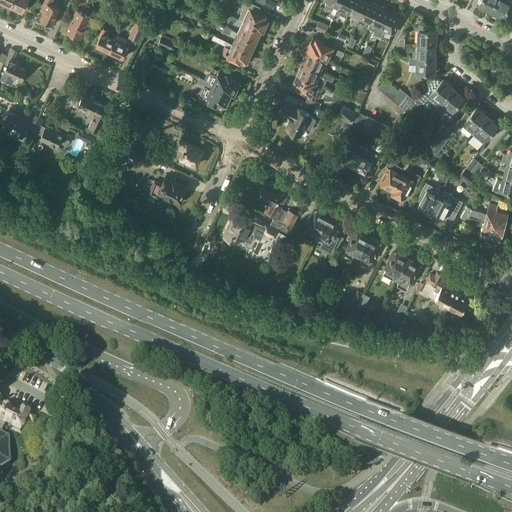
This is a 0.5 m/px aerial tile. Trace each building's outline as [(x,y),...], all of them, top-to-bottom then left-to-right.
[(13,0),(11,5),(23,11),(27,0),(13,0)] [(40,19),(52,24),(60,8),(52,4),(53,0),(46,0),(41,11),(44,12),(40,19)] [(117,0),(117,1),(118,2),(122,4),(126,6),(131,8),(135,10),(140,0),(139,0),(117,0)] [(144,0),(142,5),(152,10),(156,0),(144,0)] [(262,29),(261,30),(263,31),(269,17),(258,12),(260,7),(246,0),(240,0),(238,6),(243,8),(239,19),(243,21),(243,20),(262,29)] [(331,13),(334,15),(341,0),(327,0),(327,1),(325,6),(332,9),(330,13),(331,13)] [(341,0),(334,15),(339,17),(340,14),(346,17),(349,12),(354,0),(341,0)] [(352,23),(356,25),(367,1),(364,0),(354,0),(349,12),(356,15),(352,23)] [(497,0),(481,0),(479,4),(492,11),(497,0)] [(511,0),(497,0),(492,11),(504,17),(511,0)] [(367,1),(356,25),(360,27),(364,19),(371,22),(378,6),(367,1)] [(114,12),(116,8),(106,3),(103,9),(109,12),(110,11),(114,12)] [(373,33),(378,35),(389,11),(378,6),(371,22),(377,25),(373,33)] [(67,31),(80,38),(83,32),(89,35),(97,18),(77,9),(67,31)] [(400,17),(389,11),(378,35),(382,37),(386,29),(393,32),(400,17)] [(238,32),(256,40),(261,30),(262,29),(243,20),(243,21),(238,32)] [(115,39),(110,51),(117,54),(116,56),(121,57),(121,56),(123,57),(126,51),(127,51),(132,42),(136,44),(137,40),(138,40),(145,25),(136,21),(129,36),(127,40),(124,38),(122,42),(115,39)] [(319,21),(316,27),(326,32),(329,25),(319,21)] [(419,29),(418,43),(436,44),(437,30),(428,30),(428,23),(419,23),(419,29)] [(110,51),(115,39),(105,35),(107,30),(103,28),(99,35),(100,36),(96,45),(98,46),(97,47),(101,49),(102,48),(110,51)] [(233,43),(251,52),(256,40),(238,32),(238,33),(236,37),(233,43)] [(337,37),(345,41),(347,36),(339,32),(337,37)] [(159,43),(169,47),(173,40),(162,35),(159,43)] [(308,51),(325,59),(327,60),(333,47),(312,38),(307,50),(308,51)] [(251,52),(233,43),(231,48),(225,45),(221,53),(245,65),(251,52)] [(362,52),(368,54),(372,46),(366,43),(362,52)] [(418,43),(413,43),(413,57),(417,57),(436,58),(436,44),(418,43)] [(11,47),(4,63),(7,64),(4,70),(5,71),(3,75),(12,79),(13,78),(21,81),(27,69),(19,66),(21,63),(13,59),(17,50),(11,47)] [(319,70),(322,70),(327,60),(325,59),(308,51),(303,63),(319,70)] [(147,53),(141,64),(148,66),(153,55),(147,53)] [(378,61),(367,56),(365,62),(376,67),(378,61)] [(417,57),(413,57),(410,57),(410,58),(409,64),(417,64),(417,71),(417,77),(426,78),(426,72),(435,72),(436,58),(417,57)] [(303,63),(298,74),(314,81),(318,83),(322,85),(323,86),(327,78),(332,81),(335,77),(322,70),(319,70),(303,63)] [(213,83),(213,84),(230,91),(230,92),(231,93),(234,94),(235,92),(237,92),(238,88),(237,86),(240,81),(234,78),(227,74),(226,75),(213,69),(211,73),(216,75),(216,77),(213,75),(211,82),(213,83)] [(292,86),(317,97),(322,85),(318,83),(314,81),(298,74),(292,86)] [(365,89),(370,79),(361,74),(356,85),(365,89)] [(230,91),(213,84),(213,83),(200,77),(197,82),(204,85),(204,86),(208,88),(205,94),(208,95),(207,95),(211,97),(209,101),(217,104),(219,100),(227,104),(228,104),(230,100),(229,97),(231,93),(230,92),(230,91)] [(435,104),(436,109),(442,101),(454,88),(443,79),(441,81),(436,77),(431,81),(415,100),(408,94),(399,105),(409,113),(412,113),(418,105),(418,103),(424,103),(426,100),(430,100),(435,104)] [(91,84),(85,82),(79,95),(82,96),(78,105),(79,105),(77,110),(86,114),(87,112),(94,115),(89,127),(99,131),(106,115),(104,114),(107,107),(93,100),(94,97),(87,94),(91,84)] [(385,93),(392,99),(399,90),(392,84),(385,93)] [(400,88),(399,90),(392,99),(399,105),(408,94),(400,88)] [(454,88),(442,101),(436,109),(442,114),(445,109),(456,117),(463,108),(459,104),(465,97),(454,88)] [(287,121),(288,121),(292,123),(289,129),(300,134),(304,126),(310,129),(315,119),(309,116),(310,114),(284,102),(279,112),(289,116),(287,121)] [(358,112),(344,105),(336,115),(352,122),(358,112)] [(33,128),(39,117),(33,114),(31,119),(27,117),(18,113),(19,110),(12,106),(5,121),(6,122),(6,124),(10,126),(11,125),(20,128),(16,137),(24,141),(29,130),(27,129),(29,126),(33,128)] [(477,107),(471,115),(466,111),(456,124),(461,127),(463,125),(473,134),(477,130),(489,116),(477,107)] [(375,119),(367,115),(361,127),(369,131),(375,119)] [(489,116),(477,130),(488,139),(499,125),(489,116)] [(39,117),(33,128),(38,131),(39,130),(43,132),(40,138),(50,143),(50,145),(54,147),(55,145),(57,146),(60,139),(69,143),(73,135),(56,127),(55,130),(46,126),(46,127),(42,125),(44,120),(39,117)] [(340,123),(348,127),(350,122),(343,119),(340,123)] [(375,119),(369,131),(378,135),(383,124),(375,119)] [(118,133),(123,135),(127,127),(122,124),(118,133)] [(393,129),(383,124),(378,135),(387,140),(393,129)] [(435,135),(440,139),(449,128),(444,124),(435,135)] [(454,132),(449,128),(440,139),(445,143),(454,132)] [(77,130),(74,135),(89,142),(92,135),(77,129),(77,130)] [(397,131),(393,129),(387,140),(391,142),(397,131)] [(134,139),(125,134),(121,142),(131,146),(134,139)] [(184,149),(180,159),(186,162),(187,160),(196,164),(203,150),(182,140),(178,147),(184,149)] [(386,140),(381,150),(387,153),(392,143),(386,140)] [(151,156),(135,149),(115,141),(109,155),(126,163),(129,157),(149,166),(154,157),(151,156)] [(373,162),(364,157),(368,149),(357,143),(347,162),(366,172),(369,166),(371,167),(373,162)] [(392,143),(387,153),(392,155),(397,146),(392,143)] [(23,161),(30,158),(29,155),(36,151),(33,144),(19,151),(23,161)] [(508,162),(511,163),(511,148),(511,149),(510,154),(503,152),(501,161),(508,162)] [(465,168),(470,173),(479,162),(474,157),(465,168)] [(506,170),(504,176),(511,177),(511,163),(508,162),(501,161),(499,168),(506,170)] [(393,191),(402,173),(404,169),(392,162),(381,183),(387,186),(386,187),(392,191),(393,191)] [(484,166),(479,162),(470,173),(475,177),(484,166)] [(440,168),(437,173),(443,176),(445,171),(440,168)] [(475,177),(470,173),(465,168),(461,173),(471,181),(475,177)] [(393,191),(392,191),(392,192),(405,199),(415,178),(410,175),(409,177),(402,173),(393,191)] [(166,176),(163,184),(155,180),(149,193),(157,197),(159,193),(179,202),(187,185),(173,179),(175,177),(167,174),(166,176)] [(506,194),(507,191),(511,192),(511,177),(504,176),(503,181),(498,178),(492,189),(499,192),(507,196),(508,195),(506,194)] [(258,194),(270,200),(264,211),(283,222),(283,221),(293,226),(299,214),(288,209),(287,211),(282,208),(288,196),(282,193),(275,189),(276,188),(265,182),(258,194)] [(435,210),(444,191),(426,182),(417,200),(420,201),(418,205),(427,209),(429,210),(429,211),(430,212),(432,213),(433,213),(433,212),(434,213),(435,210)] [(435,210),(434,213),(435,214),(443,218),(445,214),(454,219),(463,201),(444,191),(435,210)] [(472,208),(470,212),(471,213),(474,214),(481,218),(504,224),(508,212),(496,209),(497,204),(490,202),(487,213),(483,212),(483,211),(472,208)] [(461,216),(466,219),(472,208),(467,206),(461,216)] [(309,233),(316,237),(328,215),(316,208),(313,213),(310,214),(306,221),(308,222),(301,236),(306,239),(309,233)] [(481,218),(474,214),(471,213),(470,212),(467,221),(483,225),(480,236),(488,238),(489,233),(501,236),(504,224),(481,218)] [(247,221),(236,216),(234,222),(232,221),(225,236),(236,241),(238,235),(243,238),(244,237),(249,239),(254,228),(261,231),(260,232),(275,239),(275,240),(276,240),(277,241),(278,242),(278,244),(279,245),(279,246),(278,247),(280,248),(290,229),(287,228),(288,226),(273,218),(270,224),(265,222),(263,226),(265,221),(265,220),(250,214),(248,219),(248,220),(247,221)] [(328,215),(316,237),(323,240),(319,247),(331,253),(339,237),(335,235),(339,228),(338,225),(340,221),(328,215)] [(357,258),(359,254),(369,236),(356,229),(351,239),(344,253),(352,257),(353,256),(357,258)] [(470,240),(461,235),(458,240),(468,245),(470,240)] [(369,236),(359,254),(363,256),(360,262),(368,266),(375,252),(376,252),(381,242),(369,236)] [(399,275),(408,257),(395,250),(385,270),(386,270),(383,274),(392,279),(395,273),(398,275),(399,275)] [(275,264),(281,267),(288,255),(281,252),(275,264)] [(408,257),(399,275),(398,275),(395,280),(399,282),(397,285),(406,290),(408,286),(410,283),(411,283),(421,264),(408,257)] [(311,284),(317,287),(324,272),(318,269),(311,284)] [(325,272),(314,292),(320,296),(331,275),(325,272)] [(449,307),(456,293),(450,290),(452,287),(440,281),(443,275),(437,272),(435,276),(430,274),(426,281),(431,284),(436,287),(435,290),(439,292),(435,299),(441,302),(449,307)] [(363,293),(358,290),(351,303),(357,305),(363,293)] [(456,293),(449,307),(455,310),(456,310),(462,313),(465,306),(469,308),(471,305),(476,308),(483,296),(477,293),(474,299),(462,292),(460,295),(456,293)] [(363,309),(370,296),(364,293),(358,306),(363,309)] [(403,314),(397,311),(390,323),(396,326),(403,314)] [(0,476),(17,468),(15,442),(7,438),(11,429),(27,437),(33,425),(39,428),(42,422),(36,419),(37,418),(22,411),(19,416),(0,406),(0,476)]
